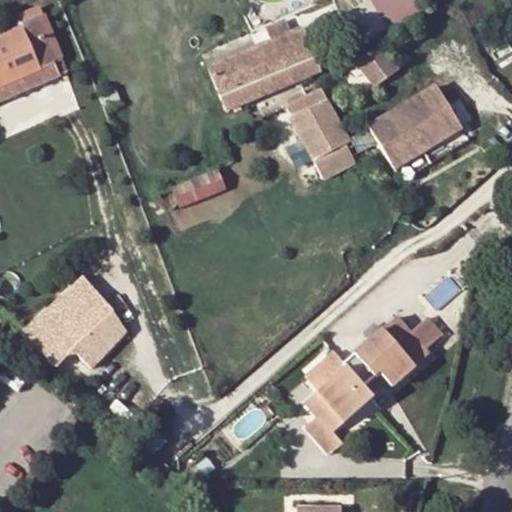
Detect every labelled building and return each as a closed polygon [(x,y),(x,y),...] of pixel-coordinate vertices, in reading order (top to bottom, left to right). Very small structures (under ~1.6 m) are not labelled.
[(380,35),(394,21),(371,0),(370,0),(357,13),(380,35)] [(375,0),(391,25),(427,2),(426,0),(375,0)] [(60,61),(65,59),(43,8),(31,12),(54,63),(60,61)] [(0,91),(42,73),(47,82),(66,74),(60,61),(54,63),(31,12),(5,23),(9,33),(0,37),(0,91)] [(320,74),(302,30),(283,38),(305,80),(320,74)] [(305,80),(283,38),(206,70),(224,113),(305,80)] [(350,64),(369,90),(394,72),(375,46),(370,50),(350,64)] [(0,91),(0,102),(47,82),(42,73),(0,91)] [(405,183),(433,163),(424,151),(460,124),(430,85),(367,133),(405,183)] [(307,112),(290,120),(267,132),(285,160),(264,172),(265,174),(323,151),(318,143),(322,141),(307,112)] [(276,192),(329,163),(323,151),(265,174),(276,192)] [(225,168),(178,186),(186,207),(233,189),(225,168)] [(50,315),(63,328),(43,347),(59,362),(78,344),(95,361),(126,332),(84,283),(50,315)] [(342,370),(358,388),(373,374),(387,388),(424,356),(421,353),(437,337),(423,322),(405,335),(390,320),(338,366),(342,370)] [(313,395),(342,370),(338,366),(327,354),(299,380),(313,395)] [(358,388),(342,370),(313,395),(301,405),(314,420),(303,431),(327,458),(339,447),(329,436),(368,400),(358,388)]
